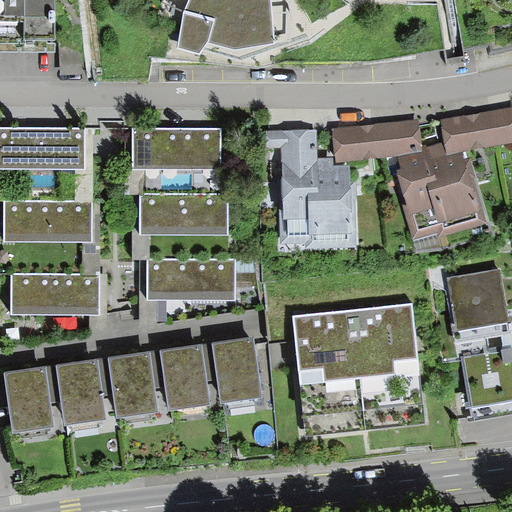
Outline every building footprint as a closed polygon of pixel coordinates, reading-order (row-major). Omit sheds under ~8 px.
[(0,0),(0,37),(51,37),(50,0),(0,0)] [(191,0),(179,42),(238,57),(290,41),(284,0),(191,0)] [(511,113),(511,111),(447,122),(451,149),(511,139),(511,113)] [(418,121),(335,132),(338,155),(421,145),(418,121)] [(0,129),(0,168),(87,168),(87,129),(0,129)] [(134,131),(134,168),(222,167),(222,130),(134,131)] [(318,229),(315,160),(314,131),(269,133),(272,196),(285,195),(287,230),(318,229)] [(446,144),(427,151),(453,229),(455,234),(486,224),(461,150),(449,154),(446,144)] [(453,229),(427,151),(426,146),(390,158),(417,241),(453,229)] [(334,159),(315,160),(318,229),(318,235),(353,233),(350,167),(334,168),(334,159)] [(142,195),(142,235),(229,235),(229,196),(142,195)] [(6,203),(6,241),(93,241),(93,203),(6,203)] [(149,261),(149,301),(236,300),(236,261),(149,261)] [(511,329),(503,270),(450,278),(460,341),(511,332),(511,329)] [(13,276),(13,314),(100,314),(100,276),(13,276)] [(424,426),(412,305),(294,318),(307,438),(424,426)] [(254,337),(210,343),(218,406),(262,400),(254,337)] [(200,344),(157,350),(165,413),(209,407),(200,344)] [(511,348),(464,356),(474,419),(511,412),(511,348)] [(149,352),(105,357),(113,421),(157,415),(149,352)] [(96,360),(52,366),(60,429),(104,423),(96,360)] [(43,368),(0,373),(0,381),(7,436),(51,431),(43,368)]
